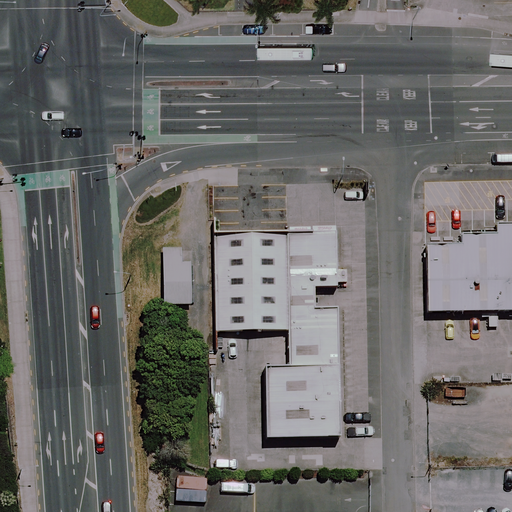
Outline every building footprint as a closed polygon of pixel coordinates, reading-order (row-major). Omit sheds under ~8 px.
[(511,309),(511,221),(497,222),(498,232),(463,232),(463,242),(427,243),(428,310),(511,309)] [(289,230),(215,231),(217,329),(290,328),(289,230)] [(291,363),(339,362),(338,304),(315,305),(314,285),(337,284),(336,230),(289,230),(290,328),(291,363)] [(182,251),(165,250),(164,306),(192,307),(192,265),(182,265),(182,251)] [(291,363),(267,363),(269,434),(341,433),(339,362),(291,363)]
